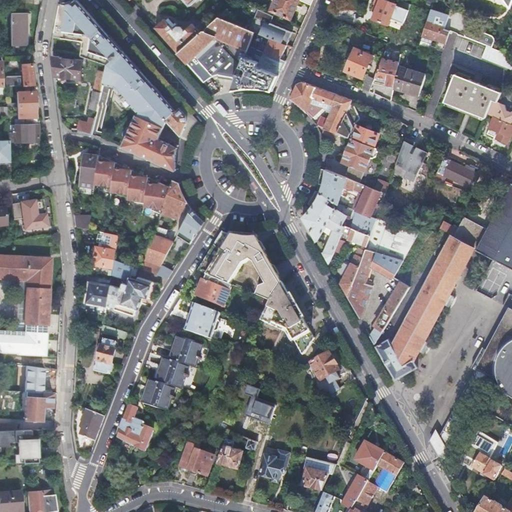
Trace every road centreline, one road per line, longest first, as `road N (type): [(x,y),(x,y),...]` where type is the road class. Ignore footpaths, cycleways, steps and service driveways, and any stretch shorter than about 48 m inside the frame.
road 1 (secondary): [(291,230),(450,511)]
road 2 (residential): [(88,480),(69,466),(64,430),(73,273),(59,176)]
road 3 (residential): [(226,203),(144,337),(88,480)]
road 4 (residential): [(511,168),(292,68)]
road 5 (residential): [(59,176),(44,54),(54,0)]
road 6 (secondary): [(106,0),(207,111)]
road 7 (residential): [(112,511),(176,492),(251,511)]
